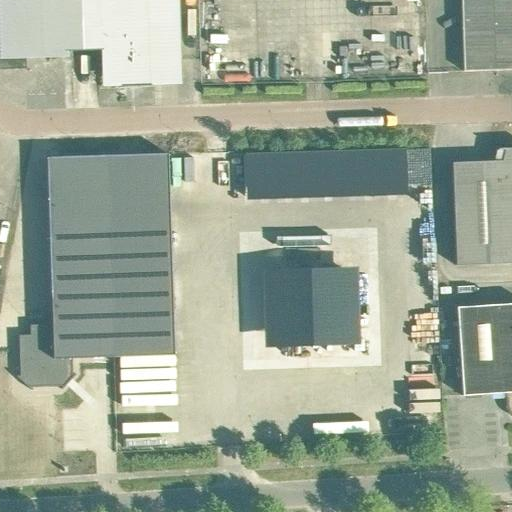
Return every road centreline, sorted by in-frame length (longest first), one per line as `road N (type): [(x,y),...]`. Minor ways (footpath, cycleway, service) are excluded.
road 1 (residential): [(0,118),(32,127),(511,108)]
road 2 (residential): [(26,511),(511,479)]
